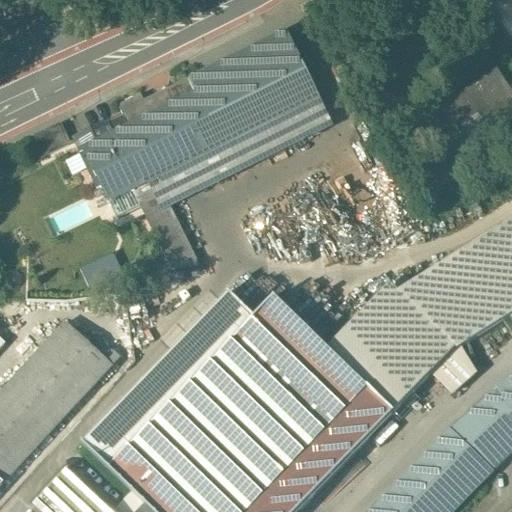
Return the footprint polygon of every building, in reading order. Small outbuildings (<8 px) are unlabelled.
[(284,29),(186,80),(220,147),(320,98),(284,29)] [(511,110),(511,95),(495,70),(417,121),(441,157),(486,127),(489,132),(496,127),(493,122),(511,110)] [(121,116),(154,181),(220,147),(186,80),(144,101),(140,93),(116,105),(121,116)] [(121,116),(72,141),(79,155),(83,153),(108,202),(130,190),(139,207),(156,198),(149,183),(154,181),(121,116)] [(190,250),(165,202),(142,214),(167,262),(190,250)] [(388,285),(454,349),(511,313),(511,220),(411,284),(403,274),(388,285)] [(143,506),(137,511),(296,511),(432,372),(454,349),(388,285),(325,348),(271,299),(252,319),(227,296),(81,446),(143,506)] [(65,323),(0,391),(0,485),(119,358),(95,332),(86,342),(65,323)] [(472,373),(454,349),(432,372),(456,393),(472,373)] [(511,374),(504,380),(442,434),(367,511),(450,511),(504,457),(511,450),(511,374)] [(110,511),(64,469),(29,508),(33,511),(110,511)]
